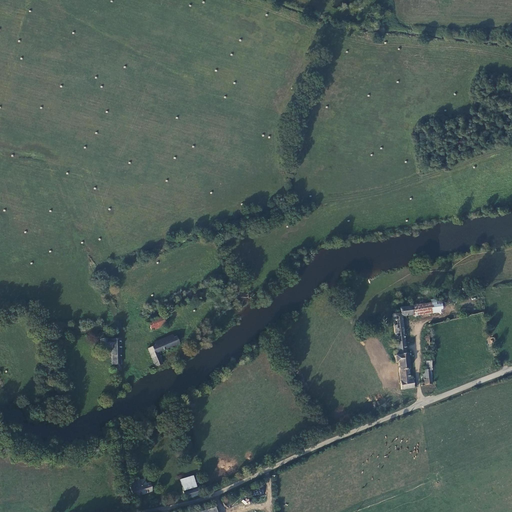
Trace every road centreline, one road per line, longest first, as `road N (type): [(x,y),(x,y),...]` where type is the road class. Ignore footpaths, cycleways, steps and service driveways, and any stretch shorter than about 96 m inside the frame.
road 1 (track): [(511,146),(388,189),(206,230),(98,270),(127,342)]
road 2 (unclassified): [(511,370),(158,511)]
